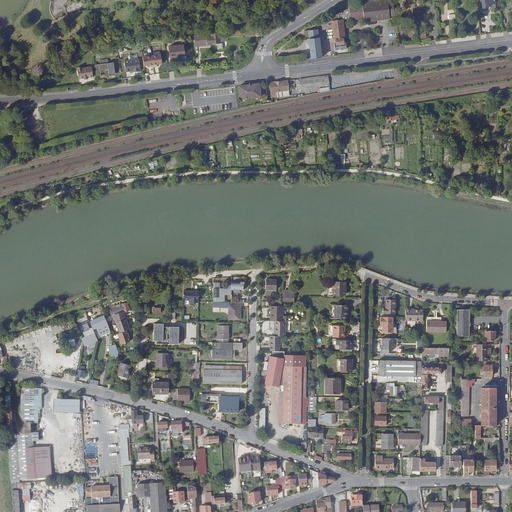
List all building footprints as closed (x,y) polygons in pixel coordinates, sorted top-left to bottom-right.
[(359,0),(360,4),(362,3),(362,5),(349,7),(349,9),(341,12),(341,14),(340,14),(340,13),(339,13),(339,14),(338,14),(338,13),(327,18),(328,22),(333,28),(334,40),(336,40),(337,44),(335,44),(335,50),(339,50),(343,50),(343,49),(347,49),(346,43),(344,43),(343,39),(345,39),(344,27),(343,27),(342,21),(343,21),(343,19),(364,17),(365,25),(366,25),(366,24),(370,24),(376,23),(375,20),(390,18),(390,16),(395,15),(392,0),(359,0)] [(495,4),(494,0),(479,0),(480,2),(481,2),(482,9),(483,8),(483,9),(487,9),(487,8),(488,8),(488,5),(495,4)] [(318,30),(308,31),(309,39),(308,39),(311,59),(322,58),(319,38),(318,30)] [(417,30),(418,39),(426,38),(425,30),(417,30)] [(165,54),(166,59),(170,59),(170,60),(177,59),(177,55),(184,54),(183,44),(168,46),(169,53),(165,54)] [(161,55),(143,57),(144,66),(162,64),(161,55)] [(138,58),(124,61),(126,75),(141,72),(138,58)] [(97,77),(116,74),(114,63),(108,63),(107,59),(100,60),(100,64),(95,65),(97,77)] [(92,66),(77,68),(79,82),(94,79),(92,66)] [(328,76),(302,79),(302,84),(303,87),(329,84),(328,76)] [(289,90),(288,80),(270,83),(271,93),(277,92),(289,91),(289,90)] [(259,84),(239,86),(241,99),(261,97),(259,84)] [(302,138),(301,130),(291,130),(291,138),(302,138)] [(20,151),(17,141),(12,143),(14,149),(8,151),(9,154),(20,151)] [(265,289),(276,289),(276,279),(266,279),(265,289)] [(345,283),(333,283),(333,289),(333,297),(344,297),(344,289),(345,289),(345,283)] [(218,284),(213,284),(213,287),(213,289),(214,289),(214,297),(213,297),(213,302),(223,303),(224,297),(223,297),(223,294),(218,294),(219,289),(218,289),(218,284)] [(183,300),(190,300),(190,303),(199,303),(199,291),(183,290),(183,300)] [(231,303),(241,303),(241,299),(237,299),(234,296),(234,295),(231,295),(231,303)] [(382,314),(394,314),(394,300),(384,300),(384,309),(382,309),(382,314)] [(111,316),(105,317),(108,325),(114,323),(112,315),(124,312),(130,311),(127,303),(122,305),(123,307),(116,309),(115,306),(109,308),(111,316)] [(229,306),(229,312),(228,320),(240,320),(240,306),(229,306)] [(282,306),(280,306),(270,306),(270,311),(271,311),(271,321),(274,321),(282,321),(282,306)] [(347,307),(335,306),(334,320),(345,320),(345,315),(347,315),(347,307)] [(409,309),(405,309),(405,317),(405,320),(419,320),(419,310),(409,310),(409,309)] [(469,309),(457,309),(456,336),(469,336),(469,327),(470,325),(470,323),(469,321),(469,309)] [(124,312),(113,315),(115,323),(126,320),(124,312)] [(167,313),(167,318),(167,321),(181,321),(181,314),(175,314),(175,313),(167,313)] [(98,318),(93,320),(96,328),(101,326),(102,328),(107,326),(104,319),(105,319),(103,316),(98,318)] [(429,317),(428,332),(446,332),(446,321),(443,321),(443,318),(429,317)] [(129,330),(126,320),(115,323),(118,333),(125,331),(129,330)] [(284,336),(284,321),(282,321),(274,321),(274,328),(275,328),(275,336),(279,336),(284,336)] [(382,336),(392,336),(392,329),(393,322),(380,322),(379,330),(382,330),(382,336)] [(82,332),(79,334),(84,346),(98,341),(92,328),(90,329),(87,323),(83,325),(80,327),(82,332)] [(163,323),(154,323),(154,340),(163,341),(163,326),(163,323)] [(217,325),(217,342),(227,342),(228,326),(217,325)] [(179,326),(170,326),(169,341),(169,343),(179,343),(179,326)] [(332,337),(344,337),(344,326),(333,326),(332,337)] [(128,341),(125,331),(118,333),(116,334),(119,345),(127,343),(126,341),(128,341)] [(495,336),(495,331),(485,331),(485,337),(486,337),(486,341),(493,341),(494,337),(495,336)] [(272,351),(279,351),(279,336),(275,336),(274,336),(269,336),(269,346),(270,346),(270,351),(272,351)] [(65,339),(66,346),(75,345),(74,338),(65,339)] [(241,350),(242,343),(240,343),(232,343),(227,342),(217,342),(212,342),(212,349),(212,358),(231,358),(231,350),(233,350),(241,350)] [(339,342),(339,351),(351,351),(351,342),(339,342)] [(486,352),(486,344),(476,343),(476,361),(487,361),(487,355),(486,355),(486,352)] [(308,405),(308,398),(306,398),(301,398),(301,366),(305,366),(305,358),(283,358),(283,351),(279,351),(272,351),(272,356),(269,356),(265,383),(279,386),(279,384),(283,385),(282,423),(305,424),(308,424),(308,405)] [(157,353),(156,367),(167,367),(167,353),(157,353)] [(351,359),(340,359),(340,372),(351,372),(351,359)] [(121,363),(117,376),(127,378),(128,373),(127,373),(129,365),(121,363)] [(483,376),(491,376),(491,365),(483,365),(483,376)] [(223,370),(223,366),(204,366),(203,383),(241,384),(241,371),(223,370)] [(441,367),(421,367),(421,369),(421,377),(421,384),(421,389),(426,390),(427,373),(441,373),(441,367)] [(416,369),(378,368),(378,376),(415,377),(416,369)] [(78,370),(77,376),(84,378),(85,371),(78,370)] [(340,378),(325,378),(325,393),(340,393),(340,378)] [(474,383),(474,379),(461,379),(461,383),(461,387),(461,390),(461,394),(461,398),(460,401),(460,405),(460,408),(460,412),(460,416),(468,416),(468,412),(468,408),(468,405),(468,401),(469,398),(469,394),(469,390),(469,387),(471,387),(471,383),(474,383)] [(169,383),(153,382),(152,394),(169,394),(169,383)] [(390,384),(390,392),(390,396),(400,396),(400,387),(395,387),(395,384),(390,384)] [(5,393),(11,481),(11,483),(16,483),(16,479),(31,478),(51,477),(50,453),(34,454),(32,432),(30,432),(30,422),(38,422),(38,412),(38,408),(40,408),(41,408),(41,388),(21,388),(22,421),(18,421),(18,433),(14,433),(13,415),(18,415),(17,413),(20,412),(20,406),(14,406),(14,413),(12,413),(11,396),(8,396),(8,393),(5,393)] [(481,426),(495,426),(495,388),(481,388),(481,403),(480,403),(480,406),(481,406),(481,426)] [(174,389),(173,400),(189,400),(190,390),(174,389)] [(79,399),(51,395),(49,414),(76,418),(79,399)] [(217,396),(217,402),(217,411),(220,411),(238,411),(239,397),(220,396),(220,395),(217,395),(217,396)] [(438,397),(421,397),(421,399),(421,411),(426,411),(426,403),(438,403),(438,411),(443,411),(443,398),(438,398),(438,397)] [(348,400),(336,400),(336,409),(348,409),(348,400)] [(380,403),(380,402),(375,402),(375,413),(381,413),(386,413),(386,403),(380,403)] [(136,411),(132,411),(132,419),(132,428),(137,428),(137,423),(143,423),(143,416),(136,416),(136,411)] [(334,413),(319,413),(319,421),(325,421),(325,423),(334,423),(334,413)] [(386,422),(386,417),(375,417),(375,425),(381,425),(381,426),(386,425),(386,422)] [(172,422),(169,422),(170,429),(177,429),(177,430),(178,430),(178,433),(182,433),(182,428),(183,428),(183,427),(188,427),(187,422),(182,421),(172,422)] [(167,422),(157,423),(157,432),(163,432),(163,428),(167,428),(167,422)] [(120,434),(127,434),(127,429),(128,429),(128,424),(119,424),(119,429),(120,429),(120,434)] [(315,427),(308,427),(308,436),(322,436),(322,429),(317,429),(317,427),(315,427)] [(357,431),(357,427),(337,427),(337,431),(342,432),(342,435),(339,436),(339,441),(351,441),(351,431),(357,431)] [(393,450),(393,435),(376,434),(376,439),(382,439),(382,449),(393,450)] [(131,465),(131,460),(129,461),(127,436),(120,436),(122,466),(123,466),(131,465)] [(420,439),(398,438),(398,448),(405,448),(405,450),(420,450),(420,445),(420,441),(420,439)] [(150,448),(137,449),(138,459),(150,459),(150,460),(154,460),(154,450),(150,450),(150,448)] [(204,449),(196,449),(197,460),(198,471),(198,474),(206,474),(204,449)] [(467,453),(465,453),(465,458),(466,458),(466,459),(460,459),(460,464),(463,464),(463,476),(469,476),(468,453),(468,452),(467,452),(467,453)] [(379,469),(385,469),(385,468),(388,468),(393,468),(393,459),(382,458),(382,455),(375,455),(375,468),(379,468),(379,469)] [(460,455),(450,455),(450,456),(450,460),(450,466),(460,466),(460,464),(460,459),(460,455)] [(261,470),(259,456),(250,457),(250,456),(246,457),(246,458),(238,459),(239,472),(261,470)] [(484,475),(488,475),(488,470),(496,470),(496,460),(489,460),(489,456),(488,456),(484,456),(484,475)] [(420,468),(420,471),(435,470),(435,463),(428,462),(428,461),(426,461),(426,462),(424,462),(424,458),(420,459),(420,461),(420,464),(420,468)] [(198,471),(197,460),(179,462),(179,466),(179,469),(179,472),(198,471)] [(281,469),(281,461),(264,462),(265,470),(281,469)] [(132,485),(131,471),(131,465),(123,466),(125,491),(133,491),(132,485)] [(316,476),(316,472),(310,470),(311,476),(311,484),(311,489),(334,481),(334,479),(323,475),(318,472),(318,476),(316,476)] [(311,484),(311,476),(306,476),(306,474),(298,475),(298,486),(307,485),(307,484),(311,484)] [(117,477),(109,477),(110,485),(91,486),(91,488),(85,488),(86,511),(101,511),(102,511),(120,511),(120,504),(119,504),(117,477)] [(282,486),(283,489),(295,489),(295,480),(285,480),(285,477),(282,477),(282,480),(282,481),(282,486)] [(279,486),(282,486),(282,481),(278,481),(276,481),(277,486),(276,486),(266,486),(267,495),(278,495),(278,489),(279,489),(279,486)] [(166,511),(165,483),(150,484),(151,497),(151,511),(166,511)] [(150,484),(137,485),(138,497),(139,497),(151,497),(150,484)] [(193,511),(197,511),(196,487),(187,484),(187,492),(188,498),(193,498),(193,511)] [(471,487),(471,511),(481,511),(481,505),(478,505),(476,505),(476,498),(476,493),(476,490),(475,490),(475,487),(471,487)] [(169,493),(170,503),(184,503),(184,499),(188,499),(188,498),(187,492),(169,493)] [(248,493),(249,503),(260,502),(259,492),(248,493)] [(363,506),(363,503),(362,504),(361,495),(351,496),(351,506),(352,506),(352,507),(363,507),(363,506)] [(212,503),(212,505),(229,504),(229,498),(225,498),(214,498),(214,496),(211,496),(212,503)] [(317,507),(313,507),(313,511),(325,511),(326,511),(326,507),(326,502),(317,503),(317,507)] [(464,511),(465,503),(452,503),(451,511),(464,511)]
